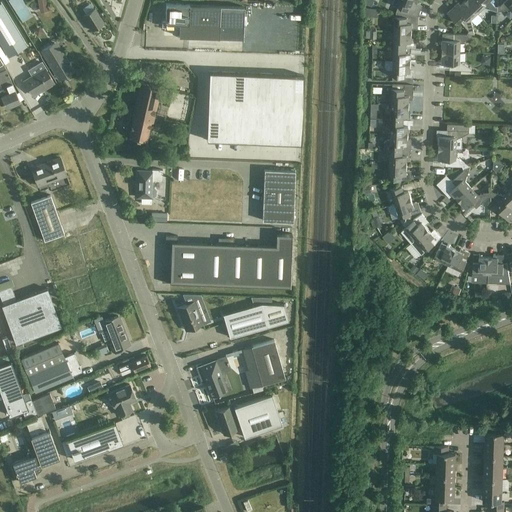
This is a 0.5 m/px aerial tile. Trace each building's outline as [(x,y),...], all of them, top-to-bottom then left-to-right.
[(21,0),(10,0),(9,1),(23,23),(32,17),(21,0)] [(419,9),(421,5),(417,3),(418,0),(394,0),(392,5),(398,7),(396,12),(417,16),(420,9),(419,9)] [(466,0),(466,1),(478,14),(484,8),(498,12),(498,6),(495,6),(491,1),(492,0),(466,0)] [(498,6),(498,12),(511,9),(511,0),(499,0),(498,2),(498,6)] [(34,3),(37,16),(49,13),(47,1),(34,3)] [(482,18),(478,14),(466,1),(461,5),(459,3),(448,13),(459,25),(461,22),(469,31),(468,33),(475,36),(473,26),(482,18)] [(1,3),(0,3),(0,42),(8,56),(27,46),(1,3)] [(244,7),(220,6),(166,4),(166,20),(165,20),(165,21),(167,21),(167,24),(174,24),(174,28),(175,28),(175,27),(179,27),(179,37),(243,39),(244,7)] [(95,8),(83,16),(92,31),(94,30),(96,30),(99,28),(99,27),(104,24),(95,8)] [(417,24),(417,16),(396,12),(396,17),(395,16),(394,32),(412,32),(412,28),(416,28),(416,24),(417,24)] [(412,42),(412,32),(394,32),(394,47),(406,47),(407,42),(412,42)] [(461,43),(475,36),(468,33),(467,35),(443,34),(442,52),(460,52),(461,43)] [(56,42),(42,51),(60,80),(74,71),(70,65),(71,65),(70,62),(69,63),(56,42)] [(411,47),(406,47),(394,47),(393,62),(411,63),(411,47)] [(460,61),(460,52),(442,52),(442,64),(450,64),(450,70),(472,71),(472,69),(460,61)] [(411,71),(411,63),(393,62),(385,61),(385,67),(388,70),(393,70),(393,81),(413,82),(414,71),(411,71)] [(20,101),(7,69),(3,63),(0,64),(0,83),(2,88),(0,88),(0,94),(6,108),(20,101)] [(33,96),(54,83),(46,69),(25,82),(33,96)] [(209,72),(207,140),(302,144),(304,75),(209,72)] [(152,123),(159,93),(160,88),(162,88),(140,82),(139,83),(141,83),(130,137),(146,141),(151,122),(152,123)] [(413,100),(414,86),(393,85),(393,89),(388,89),(387,104),(392,104),(409,105),(409,100),(413,100)] [(391,119),(404,120),(411,120),(411,114),(409,114),(409,105),(392,104),(391,119)] [(408,135),(409,125),(404,125),(404,120),(391,119),(391,134),(408,135)] [(462,137),(469,133),(470,125),(448,124),(447,136),(439,136),(439,148),(457,148),(463,148),(463,140),(462,137)] [(411,140),(408,140),(408,135),(391,134),(391,140),(388,140),(384,143),(384,149),(411,150),(411,140)] [(457,157),(457,148),(439,148),(438,160),(446,160),(446,166),(462,167),(463,169),(470,166),(457,157)] [(410,160),(410,156),(411,150),(384,149),(384,155),(387,158),(390,158),(390,164),(407,165),(407,160),(410,160)] [(38,186),(67,176),(60,158),(32,168),(38,186)] [(410,174),(410,171),(407,171),(407,165),(390,164),(389,179),(402,180),(411,180),(411,174),(410,174)] [(458,200),(472,188),(466,182),(470,166),(463,169),(464,171),(452,181),(451,179),(441,188),(447,195),(448,194),(451,197),(453,195),(458,200)] [(138,171),(137,197),(142,198),(141,204),(151,204),(152,198),(152,196),(155,197),(156,195),(156,190),(155,189),(152,188),(153,181),(161,181),(163,180),(163,170),(152,170),(152,171),(138,171)] [(293,222),(295,171),(264,170),(263,221),(293,222)] [(412,199),(410,192),(409,190),(404,191),(402,186),(390,189),(395,204),(412,199)] [(489,197),(491,197),(491,192),(478,195),(472,188),(458,200),(467,209),(473,204),(477,208),(489,197)] [(511,190),(505,196),(491,192),(491,197),(493,197),(502,206),(499,209),(509,220),(511,216),(511,190)] [(64,234),(61,224),(50,195),(31,202),(44,240),(64,234)] [(413,203),(412,199),(395,204),(399,218),(404,217),(405,218),(407,217),(406,216),(421,212),(419,206),(417,206),(416,202),(413,203)] [(152,213),(152,221),(167,222),(167,214),(152,213)] [(421,215),(413,219),(414,221),(401,232),(411,243),(428,229),(425,225),(427,223),(421,215)] [(441,238),(437,234),(434,231),(432,233),(428,229),(411,243),(421,255),(434,244),(435,245),(441,238)] [(291,287),(292,234),(276,234),(276,245),(269,245),(268,286),(291,287)] [(204,263),(205,243),(178,242),(178,236),(166,236),(165,249),(171,249),(171,262),(204,263)] [(382,237),(377,240),(381,245),(386,241),(382,237)] [(225,284),(226,238),(219,238),(218,243),(205,243),(204,263),(203,284),(225,284)] [(246,285),(248,244),(234,244),(234,238),(226,238),(225,284),(246,285)] [(448,265),(456,249),(442,243),(434,259),(448,265)] [(268,286),(269,245),(248,244),(246,285),(268,286)] [(460,251),(456,249),(448,265),(462,272),(471,253),(461,249),(460,251)] [(488,283),(489,257),(480,257),(480,254),(474,254),(473,274),(478,275),(478,283),(488,283)] [(494,258),(489,257),(488,283),(498,283),(498,275),(509,276),(507,264),(504,264),(504,255),(494,255),(494,258)] [(203,284),(204,263),(171,262),(171,274),(162,273),(162,282),(170,283),(170,282),(203,284)] [(452,286),(450,292),(459,295),(461,289),(452,286)] [(61,326),(53,304),(47,289),(16,300),(11,287),(0,290),(0,295),(4,305),(2,306),(16,343),(61,326)] [(177,308),(181,318),(183,317),(188,330),(203,324),(194,302),(177,308)] [(223,314),(225,319),(229,334),(230,337),(289,321),(284,304),(262,303),(223,314)] [(111,319),(104,322),(107,330),(102,333),(105,341),(110,339),(112,344),(110,345),(112,351),(131,344),(124,327),(122,328),(118,316),(113,319),(112,318),(111,318),(111,319)] [(251,346),(254,356),(257,368),(251,369),(249,373),(252,387),(262,384),(262,385),(285,378),(274,340),(251,346)] [(74,353),(65,357),(59,343),(22,358),(36,392),(73,376),(72,376),(82,371),(74,353)] [(133,356),(116,364),(118,368),(121,374),(134,369),(135,371),(151,365),(147,356),(147,355),(144,356),(135,360),(133,356)] [(217,359),(199,366),(205,382),(211,397),(228,390),(217,359)] [(11,361),(0,365),(0,391),(9,416),(29,409),(11,361)] [(109,371),(102,374),(106,385),(113,382),(109,371)] [(101,382),(88,387),(90,392),(103,387),(101,382)] [(111,397),(109,400),(110,404),(114,405),(115,408),(116,408),(120,416),(132,411),(129,403),(136,400),(130,385),(109,393),(111,397)] [(50,393),(32,401),(38,415),(56,408),(50,393)] [(234,407),(241,428),(245,437),(282,425),(272,395),(234,407)] [(73,413),(70,405),(53,412),(56,420),(73,413)] [(223,433),(223,434),(237,430),(229,407),(215,412),(220,426),(219,428),(221,432),(223,433)] [(25,426),(27,436),(43,433),(41,426),(50,424),(49,421),(25,426)] [(115,423),(67,440),(61,442),(67,457),(72,455),(74,460),(122,442),(115,423)] [(35,474),(38,473),(42,465),(60,459),(50,431),(31,438),(35,449),(27,452),(29,458),(13,463),(16,473),(15,473),(16,475),(17,475),(20,482),(36,476),(35,474)] [(486,432),(486,444),(504,444),(504,433),(486,432)] [(504,456),(504,444),(486,444),(485,455),(504,456)] [(448,453),(449,447),(435,446),(435,453),(438,453),(437,464),(456,465),(456,453),(448,453)] [(503,467),(504,456),(485,455),(485,467),(503,467)] [(455,476),(456,465),(437,464),(437,476),(455,476)] [(503,479),(503,467),(485,467),(484,478),(503,479)] [(455,488),(455,476),(437,476),(437,487),(455,488)] [(502,491),(503,479),(484,478),(484,490),(502,491)] [(455,499),(455,488),(437,487),(436,499),(433,498),(433,505),(447,505),(447,499),(455,499)] [(502,502),(502,491),(484,490),(484,501),(491,502),(490,508),(497,508),(504,508),(504,502),(502,502)]
